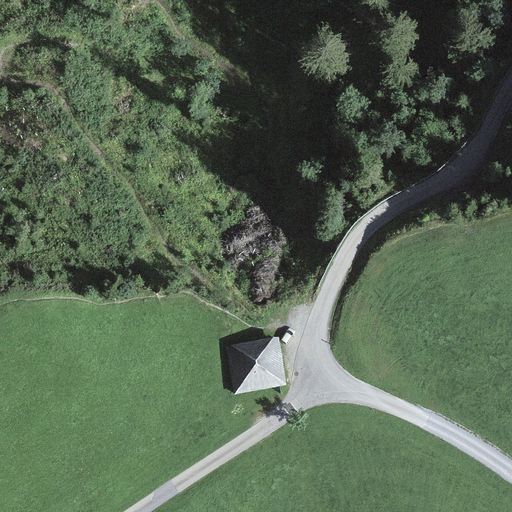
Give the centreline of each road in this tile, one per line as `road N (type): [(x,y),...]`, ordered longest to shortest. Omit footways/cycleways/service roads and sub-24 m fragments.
road 1 (unclassified): [(511,82),(461,167),(371,221),(346,256),(318,342),(337,376)]
road 2 (unclassified): [(133,511),(337,376)]
road 3 (track): [(337,376),(511,473)]
